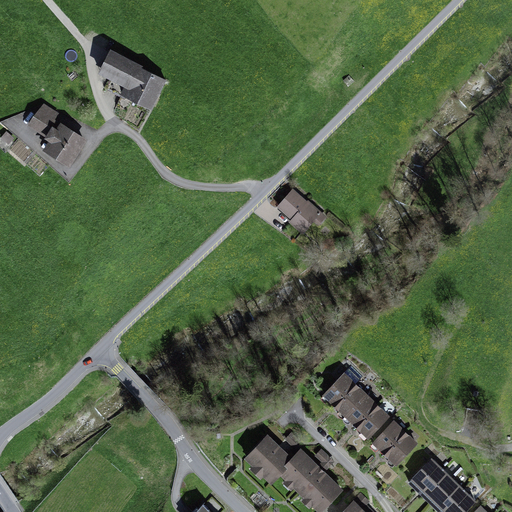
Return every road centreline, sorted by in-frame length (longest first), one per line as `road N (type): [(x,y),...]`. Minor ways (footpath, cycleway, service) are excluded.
road 1 (unclassified): [(459,0),(98,351)]
road 2 (residential): [(245,511),(98,351)]
road 3 (track): [(117,128),(95,87),(90,52),(47,0)]
road 4 (unclassified): [(98,351),(0,438)]
